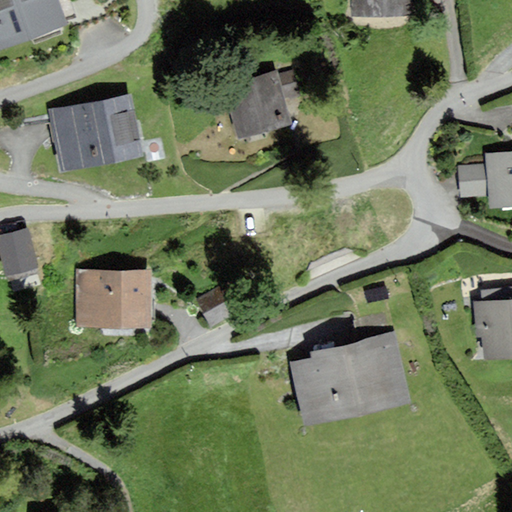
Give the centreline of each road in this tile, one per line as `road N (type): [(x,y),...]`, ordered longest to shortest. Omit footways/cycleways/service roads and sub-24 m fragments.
road 1 (residential): [(406,176),(426,192),(430,210),(404,247),(0,435)]
road 2 (residential): [(97,210),(317,192),(382,174),(406,176)]
road 3 (residential): [(144,0),(140,34),(129,46),(0,104)]
road 4 (residential): [(406,176),(432,114),(511,81)]
